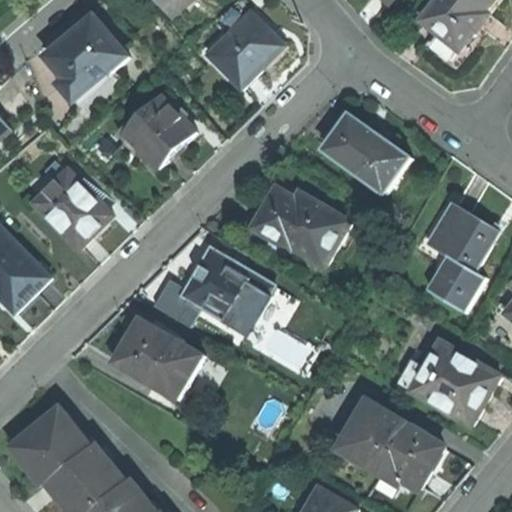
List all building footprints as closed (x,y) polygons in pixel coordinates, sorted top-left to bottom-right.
[(162,0),(176,15),(193,0),(162,0)] [(497,0),(441,0),(424,22),(441,35),(433,44),(455,62),(476,35),(492,15),(488,12),(497,0)] [(255,14),(212,57),(245,90),(256,79),(265,71),(266,72),(267,71),(264,68),(286,46),(255,14)] [(133,58),(100,19),(89,28),(88,27),(71,43),(51,59),(59,68),(58,69),(63,83),(65,85),(64,86),(79,104),(80,103),(84,108),(115,81),(112,76),(133,58)] [(201,134),(166,98),(128,135),(163,171),(181,153),(201,134)] [(0,143),(14,131),(0,114),(0,143)] [(354,116),(328,151),(389,195),(415,159),(382,135),(354,116)] [(50,172),(62,184),(73,174),(61,162),(50,172)] [(62,184),(40,206),(84,250),(101,234),(117,217),(73,173),(73,174),(62,184)] [(300,200),(281,188),(270,206),(257,229),(295,251),(297,248),(330,268),(356,224),(304,193),(300,200)] [(482,216),(459,202),(434,243),(456,256),(434,292),(469,313),(491,277),(481,271),(506,231),(482,216)] [(39,295),(54,280),(3,227),(0,229),(0,303),(5,299),(19,314),(39,295)] [(277,289),(216,253),(204,275),(190,297),(251,333),(277,289)] [(208,358),(147,321),(131,347),(121,364),(182,401),(208,358)] [(504,377),(445,343),(429,370),(417,392),(416,393),(475,427),(488,404),(504,377)] [(404,384),(417,392),(429,370),(417,363),(404,384)] [(376,461),(373,467),(403,484),(406,479),(424,489),(438,465),(447,449),(429,438),(430,437),(414,428),(414,429),(372,405),(346,450),(347,451),(350,446),(376,461)] [(52,485),(72,510),(73,508),(76,511),(166,511),(163,509),(160,511),(135,482),(132,485),(99,445),(96,448),(64,410),(35,435),(39,440),(21,455),(40,478),(48,488),(52,485)] [(360,511),(361,511),(323,489),(309,511),(360,511)]
